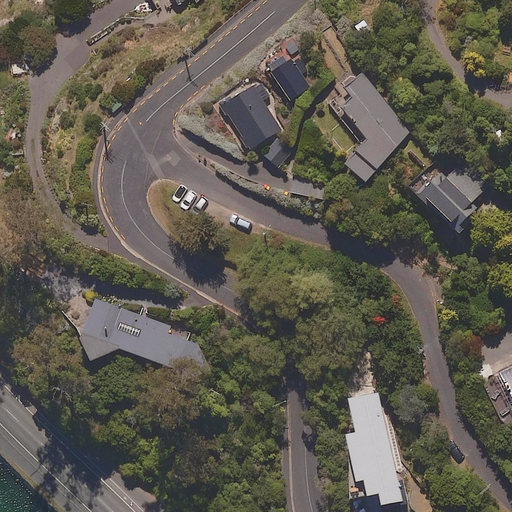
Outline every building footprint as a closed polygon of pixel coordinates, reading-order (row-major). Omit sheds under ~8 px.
[(293,49),(274,65),(289,84),(308,68),(293,49)] [(360,76),(344,92),(349,98),(337,110),(365,138),(340,163),(359,183),(413,129),(360,76)] [(269,96),(257,79),(218,105),(249,150),(280,129),(262,101),(269,96)] [(293,151),(277,138),(263,156),(278,169),(293,151)] [(486,194),(449,161),(437,174),(425,164),(405,187),(453,230),(486,194)] [(291,172),(291,177),(278,175),(277,182),(289,185),(288,192),(326,199),(329,179),(291,172)] [(144,318),(95,296),(75,342),(85,361),(116,348),(185,379),(207,370),(201,340),(146,315),(144,318)] [(511,365),(496,374),(511,404),(511,365)] [(338,436),(348,479),(343,480),(343,498),(360,497),(371,494),(375,507),(400,501),(374,392),(341,400),(349,433),(338,436)]
